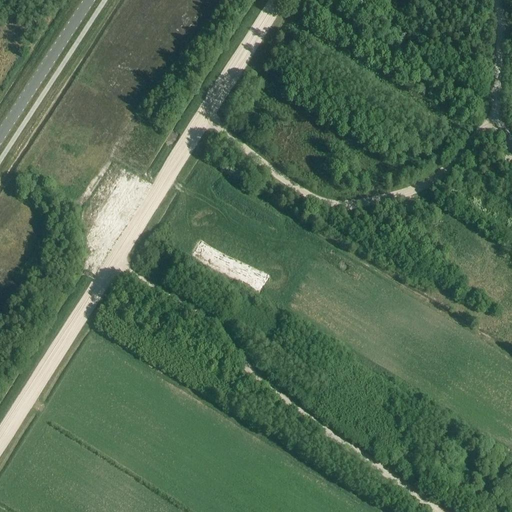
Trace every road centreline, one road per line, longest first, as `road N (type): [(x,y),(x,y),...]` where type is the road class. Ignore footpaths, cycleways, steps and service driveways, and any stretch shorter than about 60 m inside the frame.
road 1 (track): [(0,445),(279,0)]
road 2 (track): [(495,0),(501,40),(490,122),(472,147),(423,184),(360,203),(320,202),(270,172),(206,113)]
road 3 (track): [(439,511),(270,389),(201,310),(112,265)]
road 4 (tertiary): [(0,136),(88,0)]
